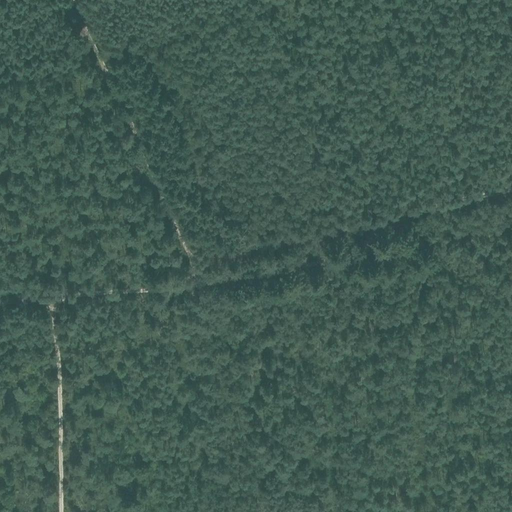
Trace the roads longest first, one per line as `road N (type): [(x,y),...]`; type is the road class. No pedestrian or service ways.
road 1 (track): [(511,187),(393,215),(352,255),(197,282)]
road 2 (track): [(197,282),(72,0)]
road 3 (track): [(50,511),(41,299)]
road 4 (track): [(197,282),(0,303)]
